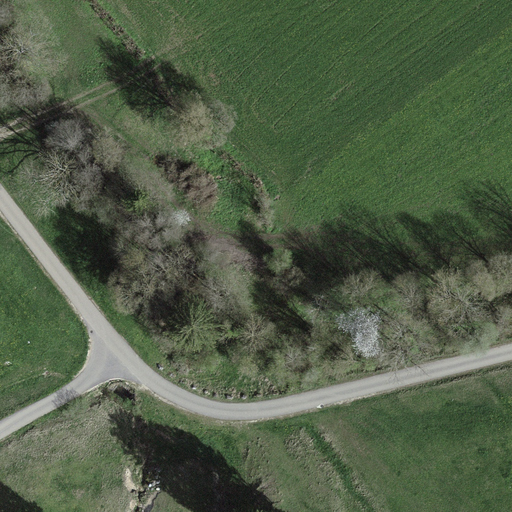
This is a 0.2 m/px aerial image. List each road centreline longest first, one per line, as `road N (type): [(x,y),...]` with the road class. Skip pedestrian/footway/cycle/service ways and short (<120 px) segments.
road 1 (unclassified): [(0,196),(123,351),(170,394),(193,403),(235,412),(274,408),(511,351)]
road 2 (track): [(0,132),(165,59)]
